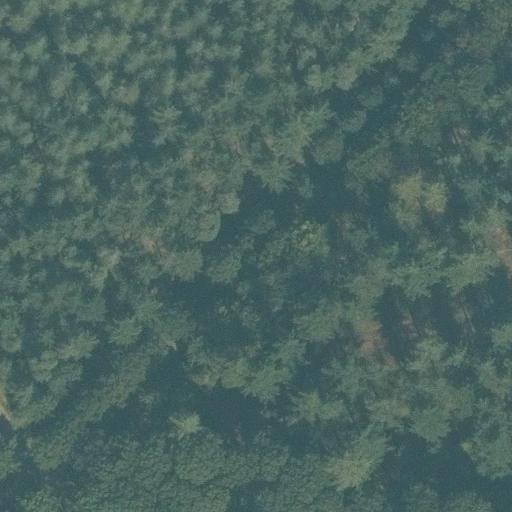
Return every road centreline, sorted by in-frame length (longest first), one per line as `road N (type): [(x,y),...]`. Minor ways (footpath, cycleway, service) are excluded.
road 1 (unclassified): [(35,484),(494,0)]
road 2 (track): [(35,484),(335,483),(416,511)]
